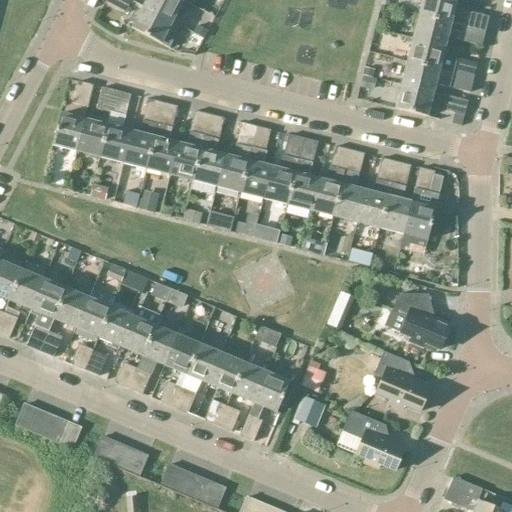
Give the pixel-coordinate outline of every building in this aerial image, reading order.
[(129,0),(107,0),(105,5),(124,15),(132,1),(129,0)] [(181,0),(147,0),(144,7),(173,22),(184,1),(181,0)] [(485,32),(488,18),(454,9),(456,0),(455,0),(423,0),(419,16),(485,32)] [(161,44),(173,22),(144,7),(133,29),(161,44)] [(481,47),(485,32),(419,16),(413,39),(458,50),(459,48),(445,45),(449,31),(461,34),(460,41),(481,47)] [(456,59),(458,50),(413,39),(407,62),(473,79),(477,64),(456,59)] [(402,86),(433,94),(436,95),(438,85),(469,93),(473,79),(407,62),(402,86)] [(374,71),(365,69),(363,76),(372,78),(374,71)] [(375,82),(364,78),(361,89),(372,93),(375,82)] [(78,83),(78,84),(72,104),(87,108),(93,86),(78,83)] [(427,117),(433,94),(402,86),(396,110),(427,117)] [(115,92),(101,89),(96,110),(110,114),(115,92)] [(107,127),(107,126),(99,157),(122,163),(130,132),(122,130),(130,96),(115,92),(110,114),(107,127)] [(446,96),(442,111),(463,117),(467,102),(446,96)] [(157,126),(162,104),(148,100),(139,135),(130,132),(122,163),(146,169),(154,138),(157,126)] [(146,169),(169,175),(177,144),(168,142),(177,108),(162,104),(157,126),(154,138),(146,169)] [(177,144),(169,175),(192,181),(204,137),(209,116),(195,112),(186,147),(177,144)] [(52,145),(76,151),(83,120),(60,114),(52,145)] [(224,120),(209,116),(204,137),(192,181),(216,187),(224,156),(215,154),(224,120)] [(463,118),(454,116),(452,123),(461,126),(463,118)] [(107,126),(83,120),(76,151),(99,157),(107,126)] [(224,156),(216,187),(239,193),(247,162),(250,149),(256,128),(241,124),(233,158),(224,156)] [(270,131),(256,128),(250,149),(265,153),(270,131)] [(279,170),(270,168),(262,199),(286,205),(302,140),(288,136),(283,157),(282,157),(279,170)] [(286,205),(309,211),(317,180),(309,178),(317,143),(302,140),(286,205)] [(349,151),(335,148),(329,169),(344,173),(349,151)] [(355,190),(358,177),(364,155),(349,151),(344,173),(340,186),(333,217),(356,223),(364,192),(355,190)] [(396,163),(381,160),(373,194),(364,192),(356,223),(379,229),(387,198),(391,185),(396,163)] [(270,168),(247,162),(239,193),(262,199),(270,168)] [(379,229),(403,235),(411,204),(402,201),(410,167),(396,163),(391,185),(387,198),(379,229)] [(309,211),(333,217),(340,186),(317,180),(309,211)] [(94,185),(91,197),(104,200),(107,188),(94,185)] [(144,196),(140,209),(153,213),(157,199),(144,196)] [(434,210),(411,204),(403,235),(426,241),(434,210)] [(187,212),(185,221),(196,224),(199,215),(187,212)] [(211,214),(208,226),(229,232),(232,219),(211,214)] [(239,224),(236,234),(252,238),(255,228),(239,224)] [(256,227),(253,239),(261,241),(264,229),(256,227)] [(281,237),(279,245),(289,248),(291,240),(281,237)] [(304,238),(300,251),(322,256),(324,247),(309,243),(309,240),(304,238)] [(71,251),(66,261),(75,265),(79,255),(71,251)] [(0,262),(0,298),(9,302),(22,272),(0,262)] [(44,281),(22,272),(9,302),(31,311),(44,281)] [(126,275),(121,286),(141,295),(146,283),(126,275)] [(66,290),(44,281),(31,311),(39,314),(26,347),(40,353),(49,332),(54,320),(66,290)] [(383,287),(371,283),(368,293),(380,297),(383,287)] [(155,284),(150,297),(165,303),(170,290),(155,284)] [(54,320),(76,330),(89,299),(66,290),(54,320)] [(170,293),(166,304),(180,310),(185,300),(170,293)] [(339,293),(331,311),(345,316),(352,298),(339,293)] [(427,295),(399,295),(385,328),(411,339),(410,343),(423,348),(425,344),(440,350),(450,326),(425,316),(430,304),(427,295)] [(89,299),(76,330),(98,339),(111,309),(89,299)] [(98,339),(121,348),(133,318),(111,309),(98,339)] [(17,319),(4,313),(0,323),(0,335),(9,340),(17,319)] [(339,331),(343,321),(332,316),(327,326),(339,331)] [(133,318),(121,348),(143,358),(155,327),(133,318)] [(178,337),(177,336),(155,327),(143,358),(138,370),(129,390),(143,396),(151,375),(146,373),(151,361),(165,367),(178,337)] [(174,409),(200,346),(186,340),(189,333),(180,329),(177,336),(178,337),(165,367),(180,373),(175,385),(168,382),(159,403),(174,409)] [(49,332),(40,353),(53,358),(62,338),(49,332)] [(271,336),(261,332),(257,341),(267,345),(271,336)] [(79,345),(71,365),(85,371),(93,351),(79,345)] [(210,385),(222,355),(200,346),(174,409),(187,414),(201,382),(210,385)] [(107,357),(93,351),(85,371),(98,377),(107,357)] [(402,410),(404,406),(419,412),(430,386),(403,375),(408,363),(383,352),(374,375),(382,379),(376,394),(391,400),(389,405),(402,410)] [(210,385),(232,395),(245,364),(222,355),(210,385)] [(123,364),(115,384),(129,390),(138,370),(123,364)] [(232,395),(253,404),(254,404),(267,374),(245,364),(232,395)] [(308,367),(301,386),(314,391),(321,373),(308,367)] [(277,413),(289,383),(267,374),(254,404),(253,404),(240,436),(254,442),(262,422),(258,420),(263,407),(277,413)] [(324,406),(303,398),(294,420),(314,429),(324,406)] [(204,421),(218,427),(227,407),(213,401),(204,421)] [(36,410),(24,405),(15,427),(27,432),(36,410)] [(227,407),(218,427),(232,433),(240,413),(227,407)] [(27,432),(38,436),(47,415),(36,410),(27,432)] [(351,412),(336,447),(366,459),(364,464),(377,469),(379,465),(394,471),(404,447),(380,437),(385,426),(351,412)] [(47,415),(38,436),(49,441),(58,419),(47,415)] [(49,441),(60,446),(69,424),(58,419),(49,441)] [(72,450),(80,429),(69,424),(60,446),(72,450)] [(93,459),(104,464),(113,443),(102,438),(93,459)] [(125,448),(113,443),(104,464),(116,469),(125,448)] [(116,469),(127,473),(136,453),(125,448),(116,469)] [(139,478),(148,457),(136,453),(127,473),(139,478)] [(171,492),(180,470),(169,466),(160,487),(171,492)] [(171,492),(182,496),(191,475),(180,470),(171,492)] [(202,480),(191,475),(182,496),(194,501),(202,480)] [(451,478),(442,499),(472,511),(511,511),(511,510),(511,506),(503,503),(500,511),(477,501),(481,490),(451,478)] [(194,501),(205,506),(213,484),(202,480),(194,501)] [(213,484),(205,506),(216,510),(224,489),(213,484)] [(126,511),(137,511),(137,497),(126,498),(126,511)] [(254,511),(259,503),(247,498),(241,511),(254,511)] [(254,511),(268,511),(270,507),(259,503),(254,511)]
